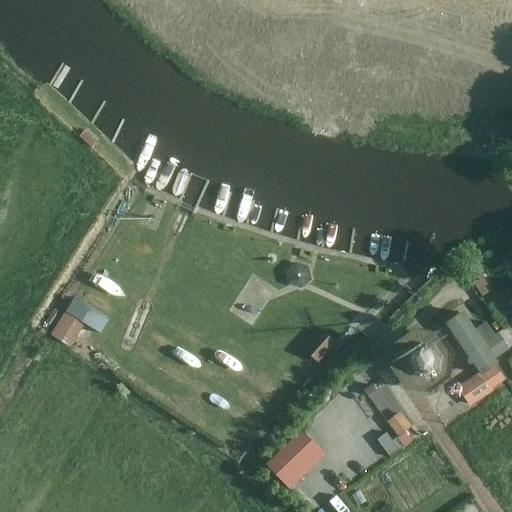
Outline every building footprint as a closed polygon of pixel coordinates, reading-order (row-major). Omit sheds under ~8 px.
[(511,276),(501,259),(488,268),(499,286),(511,277),(511,276)] [(494,291),(477,264),(464,273),(481,299),(494,291)] [(269,288),(249,276),(227,312),(247,324),(269,288)] [(70,299),(62,314),(98,334),(106,318),(70,299)] [(477,332),(464,315),(449,326),(484,374),(460,389),(473,408),(496,392),(495,390),(508,381),(500,369),(503,367),(498,360),(477,332)] [(489,324),(477,332),(498,360),(511,350),(511,348),(503,336),(499,339),(489,324)] [(323,333),(307,353),(321,365),(338,346),(323,333)] [(252,384),(285,403),(291,392),(258,373),(252,384)] [(390,388),(373,397),(380,411),(397,402),(390,388)] [(399,411),(384,421),(394,437),(410,427),(399,411)] [(304,433),(269,467),(292,490),(327,457),(304,433)] [(508,511),(511,511),(511,474),(494,483),(508,511)]
